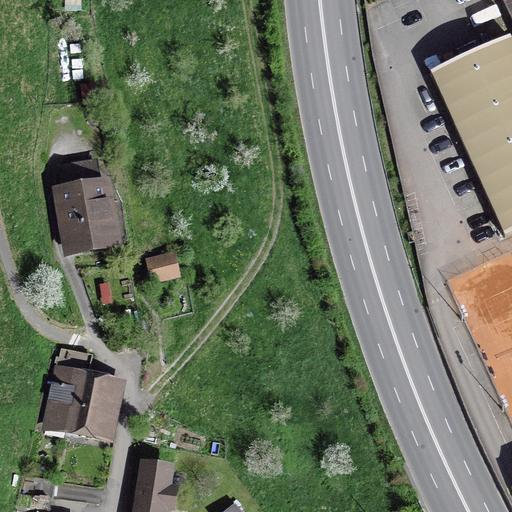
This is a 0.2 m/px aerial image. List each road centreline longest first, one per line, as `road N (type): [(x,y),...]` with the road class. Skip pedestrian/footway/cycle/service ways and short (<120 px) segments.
road 1 (secondary): [(319,0),(370,261),(417,397),(469,511)]
road 2 (track): [(133,402),(147,399),(245,285),(275,232),(279,187),(248,0)]
road 3 (residential): [(116,511),(134,377),(74,340)]
